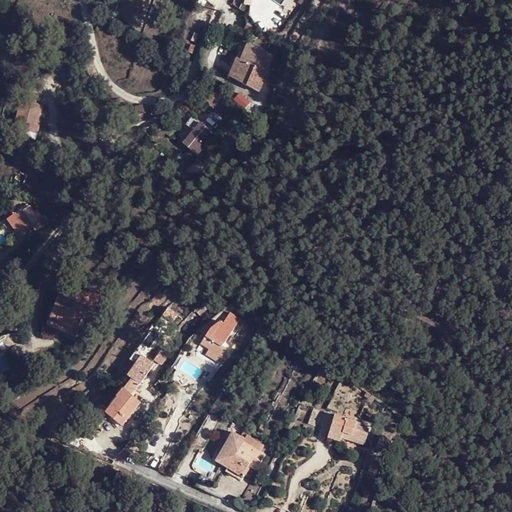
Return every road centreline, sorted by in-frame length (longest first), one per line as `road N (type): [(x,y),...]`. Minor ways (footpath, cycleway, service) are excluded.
road 1 (residential): [(220,0),(184,100),(127,137),(104,180),(0,304)]
road 2 (unknown): [(184,100),(153,101),(117,89),(82,0)]
road 3 (residential): [(121,464),(240,511)]
